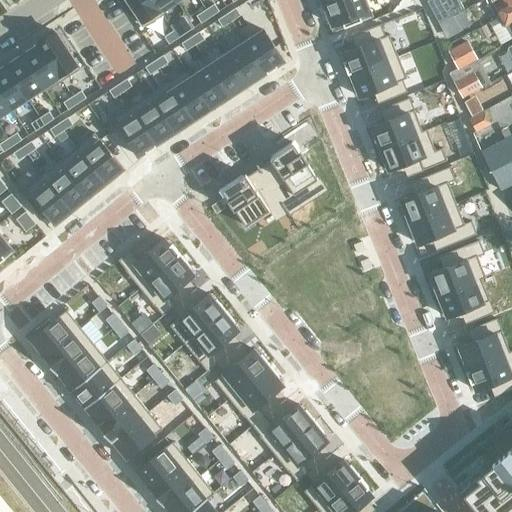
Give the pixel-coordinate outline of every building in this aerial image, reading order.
[(128,0),(146,27),(164,15),(161,11),(153,0),(128,0)] [(153,0),(161,11),(177,1),(176,0),(153,0)] [(365,0),(332,0),(321,4),(326,16),(329,15),(335,31),(372,17),(365,0)] [(453,0),(438,0),(439,0),(448,17),(454,14),(459,11),(453,0)] [(511,9),(511,0),(486,0),(496,18),(500,16),(511,9)] [(215,4),(206,10),(211,17),(220,11),(215,4)] [(236,8),(227,14),(232,21),(241,15),(236,8)] [(511,9),(500,16),(505,24),(511,38),(511,9)] [(206,10),(197,16),(201,23),(211,17),(206,10)] [(227,14),(218,20),(223,27),(232,21),(227,14)] [(448,17),(439,22),(448,39),(463,31),(454,14),(448,17)] [(183,25),(173,31),(178,38),(187,32),(183,25)] [(362,46),(343,53),(346,60),(343,61),(349,76),(398,56),(390,34),(385,36),(381,25),(357,34),(362,46)] [(264,30),(246,43),(265,73),(267,72),(268,74),(278,67),(277,66),(284,61),(264,30)] [(173,31),(164,37),(169,44),(178,38),(173,31)] [(56,32),(38,44),(38,45),(39,45),(62,81),(80,69),(56,32)] [(200,32),(191,37),(196,45),(205,39),(200,32)] [(191,37),(182,43),(187,51),(196,45),(191,37)] [(468,40),(449,51),(459,68),(478,58),(468,40)] [(246,43),(228,54),(247,85),(265,73),(246,43)] [(38,45),(23,55),(44,88),(43,88),(46,92),(62,81),(39,45),(38,45)] [(228,54),(209,66),(229,97),(247,85),(228,54)] [(23,55),(7,66),(28,98),(43,88),(44,88),(23,55)] [(164,55),(155,61),(159,69),(169,63),(164,55)] [(398,56),(349,76),(355,91),(357,90),(360,97),(379,89),(384,101),(407,91),(403,80),(407,78),(398,56)] [(155,61),(145,67),(150,74),(159,69),(155,61)] [(7,66),(0,70),(0,90),(12,109),(28,98),(7,66)] [(192,77),(191,78),(211,108),(229,97),(209,66),(192,77)] [(187,69),(168,82),(193,120),(211,108),(191,78),(192,77),(187,69)] [(465,75),(454,81),(462,98),(482,87),(476,75),(474,71),(465,75)] [(127,79),(118,85),(123,92),(132,86),(127,79)] [(168,82),(150,93),(175,132),(193,120),(168,82)] [(118,85),(109,91),(114,98),(123,92),(118,85)] [(0,116),(12,109),(0,90),(0,116)] [(82,91),(73,97),(77,104),(87,98),(82,91)] [(150,93),(132,105),(157,144),(175,132),(150,93)] [(476,96),(465,102),(473,116),(484,110),(476,96)] [(73,97),(63,102),(68,110),(77,104),(73,97)] [(391,119),(372,126),(375,134),(372,135),(378,149),(423,131),(410,98),(386,107),(391,119)] [(132,105),(113,118),(138,156),(146,151),(147,153),(157,147),(156,145),(157,144),(132,105)] [(49,112),(40,118),(45,125),(54,119),(49,112)] [(484,112),(470,119),(476,132),(490,125),(484,112)] [(68,117),(59,123),(64,131),(73,125),(68,117)] [(40,118),(31,123),(36,131),(45,125),(40,118)] [(59,123),(50,129),(55,137),(64,131),(59,123)] [(508,128),(501,131),(505,139),(511,136),(508,128)] [(423,131),(378,149),(384,164),(386,163),(389,170),(408,163),(413,174),(447,161),(442,148),(436,150),(427,129),(423,131)] [(17,133),(8,138),(13,146),(22,140),(17,133)] [(95,133),(77,147),(106,183),(107,182),(109,183),(118,176),(117,174),(124,169),(95,133)] [(511,136),(482,152),(501,189),(501,190),(511,185),(511,136)] [(8,138),(0,143),(0,145),(4,152),(13,146),(8,138)] [(32,141),(23,147),(28,155),(37,149),(32,141)] [(258,164),(257,164),(282,203),(281,203),(288,213),(290,216),(291,215),(289,212),(325,189),(294,143),(271,158),(272,160),(260,168),(258,164)] [(23,147),(14,153),(19,160),(28,155),(23,147)] [(77,147),(60,160),(89,196),(106,183),(77,147)] [(60,160),(44,174),(72,210),(89,196),(60,160)] [(246,174),(222,190),(246,226),(281,203),(282,203),(257,164),(257,165),(259,169),(247,176),(246,174)] [(420,192),(401,200),(404,207),(402,208),(407,223),(457,203),(448,182),(455,180),(450,167),(415,181),(420,192)] [(44,174),(26,188),(55,224),(62,218),(63,220),(72,213),(71,211),(72,210),(44,174)] [(12,194),(2,202),(7,208),(17,200),(12,194)] [(17,200),(7,208),(12,214),(22,206),(17,200)] [(457,203),(407,223),(413,237),(416,236),(418,244),(437,236),(442,248),(477,234),(472,221),(465,224),(457,203)] [(309,264),(362,235),(347,207),(294,236),(309,264)] [(26,211),(16,219),(21,226),(31,218),(26,211)] [(31,218),(21,226),(26,232),(36,224),(31,218)] [(0,235),(0,263),(6,259),(5,258),(13,252),(9,247),(0,235)] [(147,237),(118,260),(126,270),(125,270),(141,289),(181,255),(172,244),(170,245),(164,238),(155,246),(147,237)] [(449,266),(430,273),(433,281),(431,282),(436,296),(481,278),(482,279),(486,277),(477,256),(484,253),(479,241),(444,254),(449,266)] [(181,255),(141,289),(163,316),(173,308),(172,308),(192,292),(185,283),(194,275),(189,268),(191,267),(181,255)] [(481,278),(436,296),(442,311),(445,310),(448,317),(466,310),(471,321),(494,312),(482,279),(481,278)] [(327,282),(295,297),(305,319),(337,304),(327,282)] [(180,317),(170,325),(185,344),(226,310),(217,299),(215,301),(209,294),(200,301),(192,292),(172,308),(173,308),(180,317)] [(100,296),(92,303),(100,312),(108,306),(100,296)] [(39,333),(31,339),(45,356),(81,327),(67,310),(52,322),(49,319),(36,330),(39,333)] [(226,310),(185,344),(200,362),(201,361),(208,371),(216,365),(216,364),(237,347),(230,338),(239,330),(233,324),(235,322),(226,310)] [(114,313),(106,320),(113,329),(121,323),(114,313)] [(478,339),(459,347),(462,354),(460,355),(466,370),(510,352),(510,351),(497,318),(474,328),(478,339)] [(121,323),(113,329),(121,338),(129,332),(121,323)] [(45,356),(43,357),(58,375),(59,374),(59,373),(95,344),(81,327),(45,356)] [(135,339),(127,345),(135,355),(142,349),(135,339)] [(95,344),(59,373),(59,374),(72,389),(71,390),(72,390),(108,361),(95,344)] [(223,374),(215,381),(230,399),(271,366),(261,354),(259,356),(254,349),(244,357),(237,347),(216,364),(216,365),(223,374)] [(510,352),(466,370),(471,384),(474,383),(477,391),(496,383),(500,394),(511,389),(511,350),(510,351),(510,352)] [(108,361),(72,390),(72,391),(73,391),(85,406),(85,407),(122,378),(108,361)] [(154,364),(147,370),(154,379),(162,373),(154,364)] [(271,366),(230,399),(244,417),(245,417),(253,426),(281,402),(274,393),(284,386),(278,379),(280,377),(271,366)] [(162,373),(154,379),(162,389),(169,382),(162,373)] [(122,378),(85,407),(86,408),(86,407),(99,423),(99,424),(135,395),(122,378)] [(175,390),(168,396),(175,406),(183,399),(175,390)] [(99,423),(97,424),(112,442),(113,441),(113,440),(149,411),(135,395),(99,424),(99,423)] [(281,402),(253,426),(260,435),(259,436),(274,454),(315,421),(306,409),(304,411),(298,404),(289,412),(281,402)] [(339,433),(347,427),(333,409),(325,415),(339,433)] [(149,411),(113,440),(113,441),(127,458),(163,429),(149,411)] [(511,511),(511,417),(446,470),(446,471),(461,490),(478,511),(511,511)] [(315,421),(274,454),(289,473),(290,472),(297,481),(307,474),(326,458),(319,448),(328,441),(323,434),(325,432),(315,421)] [(206,428),(198,434),(200,436),(206,443),(206,444),(214,437),(206,428)] [(173,441),(137,470),(151,487),(151,488),(187,459),(173,441)] [(220,445),(212,451),(220,460),(227,454),(220,445)] [(227,454),(220,460),(227,469),(235,463),(227,454)] [(314,483),(304,491),(319,509),(360,476),(351,465),(349,466),(343,459),(334,467),(326,458),(307,474),(314,483)] [(151,487),(149,488),(164,506),(165,505),(165,504),(201,475),(187,459),(151,488),(151,487)] [(241,470),(233,477),(241,486),(249,480),(241,470)] [(201,475),(165,504),(165,505),(170,511),(189,511),(207,498),(207,499),(215,493),(201,475)] [(360,476),(319,509),(320,511),(370,511),(364,504),(373,496),(367,489),(369,488),(360,476)] [(443,511),(424,488),(394,511),(443,511)] [(260,495),(253,501),(260,511),(268,504),(260,495)] [(207,498),(189,511),(217,511),(207,499),(207,498)]
